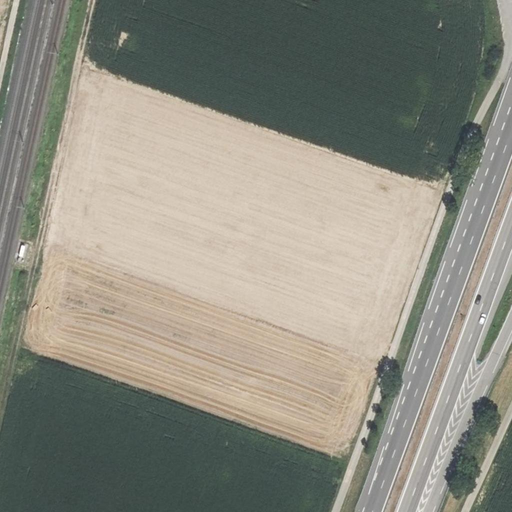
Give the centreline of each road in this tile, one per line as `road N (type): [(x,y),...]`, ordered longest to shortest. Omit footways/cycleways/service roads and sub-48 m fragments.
road 1 (track): [(511,38),(335,511)]
road 2 (track): [(92,0),(0,422)]
road 3 (trunk): [(511,126),(371,511)]
road 4 (trunk): [(406,511),(511,220)]
road 5 (trunk): [(432,511),(511,325)]
